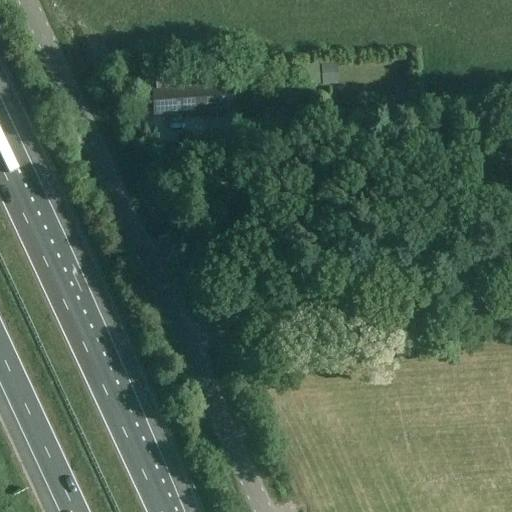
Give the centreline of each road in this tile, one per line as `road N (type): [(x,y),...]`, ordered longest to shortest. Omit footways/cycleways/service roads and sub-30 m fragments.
road 1 (unclassified): [(185,344),(24,0)]
road 2 (motorway): [(159,511),(0,172)]
road 3 (unclassified): [(185,344),(236,325),(511,304)]
road 4 (unclassified): [(262,511),(185,344)]
road 5 (motorway): [(0,350),(74,511)]
